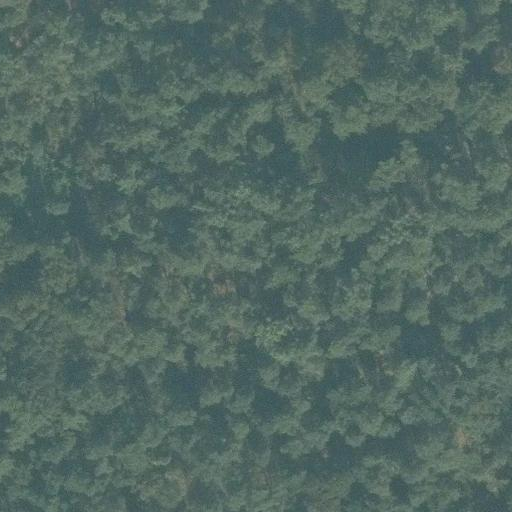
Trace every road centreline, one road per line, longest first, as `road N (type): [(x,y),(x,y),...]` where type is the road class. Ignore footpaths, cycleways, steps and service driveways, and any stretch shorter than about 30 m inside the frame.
road 1 (track): [(511,214),(404,266),(319,280),(330,511)]
road 2 (track): [(319,280),(0,416)]
